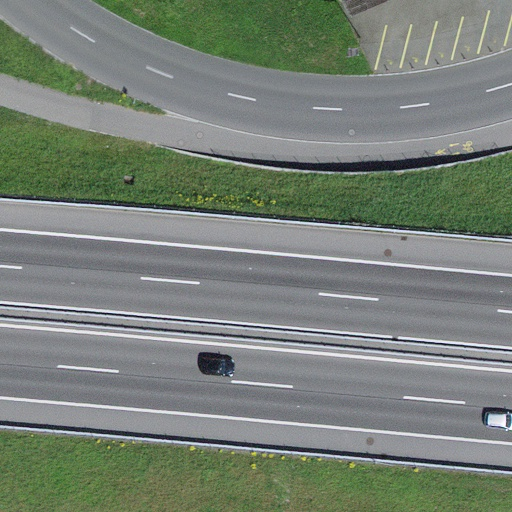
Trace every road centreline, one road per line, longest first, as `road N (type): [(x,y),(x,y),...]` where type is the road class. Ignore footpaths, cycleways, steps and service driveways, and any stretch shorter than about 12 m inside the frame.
road 1 (motorway): [(511,311),(0,268)]
road 2 (motorway): [(0,363),(511,406)]
road 3 (unclassified): [(35,0),(121,54),(241,98),(367,109),(511,84)]
